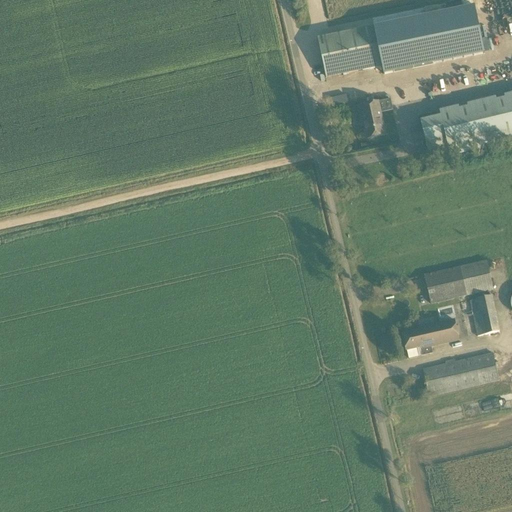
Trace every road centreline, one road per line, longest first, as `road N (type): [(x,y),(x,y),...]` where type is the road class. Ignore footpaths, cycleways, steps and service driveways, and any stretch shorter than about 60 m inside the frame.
road 1 (unclassified): [(403,511),(284,0)]
road 2 (track): [(0,226),(319,152)]
